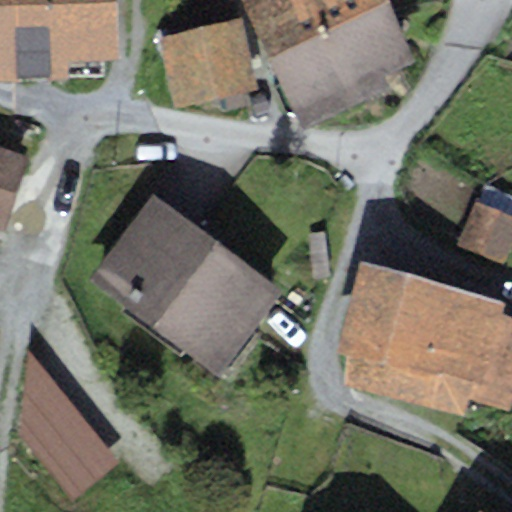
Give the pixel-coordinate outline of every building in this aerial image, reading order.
[(0,0),(0,80),(69,78),(68,61),(118,60),(116,0),(0,0)] [(241,0),(269,56),(381,0),(241,0)] [(386,0),(381,0),(269,56),(306,130),(392,88),(386,76),(417,61),(386,0)] [(240,20),(158,40),(174,107),(257,87),(240,20)] [(27,156),(0,146),(0,228),(4,229),(27,156)] [(280,290),(151,194),(87,279),(216,375),(280,290)] [(511,237),(511,216),(476,202),(458,246),(502,263),(511,237)] [(503,302),(359,263),(334,355),(350,360),(343,387),(463,419),(468,400),(508,411),(511,396),(511,318),(499,315),(503,302)]
